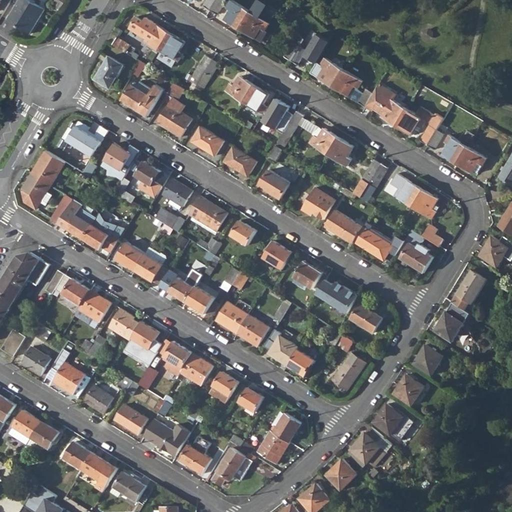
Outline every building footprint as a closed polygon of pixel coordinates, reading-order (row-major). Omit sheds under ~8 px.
[(31,34),(47,9),(32,0),(20,0),(8,20),(31,34)] [(207,0),(204,6),(211,10),(217,0),(207,0)] [(226,0),(217,0),(211,10),(218,14),(227,0),(226,0)] [(233,10),(227,20),(242,29),(252,11),(233,0),(229,7),(233,10)] [(252,11),(242,29),(256,37),(263,28),(266,30),(271,22),(252,11)] [(158,27),(159,25),(157,23),(151,33),(147,31),(142,39),(161,50),(172,32),(162,26),(161,29),(158,27)] [(423,36),(429,40),(434,37),(434,31),(429,28),(424,30),(423,36)] [(293,41),(284,55),(292,60),(301,46),(305,39),(297,30),(290,39),(293,41)] [(180,51),(186,41),(184,39),(183,42),(180,40),(181,38),(172,32),(161,50),(163,51),(158,58),(173,67),(178,60),(180,61),(184,53),(180,51)] [(133,56),(137,49),(118,37),(114,44),(133,56)] [(301,46),(292,60),(300,65),(309,50),(301,46)] [(198,84),(214,59),(207,54),(191,79),(194,81),(198,84)] [(111,88),(126,65),(110,56),(96,79),(111,88)] [(327,67),(320,77),(335,86),(346,69),(327,57),(323,65),(327,67)] [(205,88),(221,63),(214,59),(198,84),(204,87),(205,88)] [(144,68),(146,64),(142,61),(134,73),(139,76),(144,68)] [(346,69),(335,86),(350,95),(356,86),(360,88),(364,80),(346,69)] [(243,79),(244,77),(241,76),(235,86),(232,83),(227,91),(246,102),(256,84),(247,79),(245,81),(243,79)] [(157,84),(154,89),(141,81),(140,84),(136,81),(134,85),(133,84),(123,100),(149,116),(165,89),(157,84)] [(189,90),(193,93),(198,84),(194,81),(189,90)] [(175,98),(182,103),(183,101),(189,91),(189,90),(176,82),(168,95),(175,98)] [(193,93),(198,96),(204,87),(198,84),(193,93)] [(265,103),(271,93),(268,92),(267,94),(264,92),(266,90),(256,84),(246,102),(264,113),(269,106),(265,103)] [(375,93),(367,106),(373,111),(375,109),(385,114),(383,117),(398,126),(409,108),(395,100),(398,95),(380,84),(375,93)] [(368,88),(360,102),(367,106),(375,93),(368,88)] [(182,103),(175,98),(171,105),(182,111),(186,103),(183,101),(182,103)] [(183,137),(194,119),(182,111),(171,105),(161,120),(170,126),(168,128),(183,137)] [(286,132),(298,111),(292,106),(278,127),(286,132)] [(409,108),(398,126),(413,134),(417,128),(420,131),(427,120),(431,123),(430,125),(431,125),(421,140),(429,145),(438,129),(445,118),(437,113),(436,115),(422,106),(418,114),(409,108)] [(304,117),(305,115),(298,111),(286,132),(277,145),(284,149),(300,123),(304,117)] [(316,136),(320,138),(325,130),(308,120),(304,125),(315,132),(314,134),(316,136)] [(70,142),(96,158),(112,131),(101,125),(97,134),(90,130),(92,127),(80,121),(75,130),(69,126),(57,146),(65,151),(70,142)] [(217,155),(226,140),(203,126),(194,141),(217,155)] [(327,132),(329,130),(326,128),(325,130),(320,138),(316,136),(312,143),(330,154),(341,137),(331,131),(330,133),(327,132)] [(438,129),(429,145),(437,149),(446,134),(438,129)] [(446,152),(445,154),(459,163),(470,146),(452,134),(447,142),(451,144),(446,152)] [(349,156),(355,146),(353,144),(352,146),(349,145),(350,143),(341,137),(330,154),(349,165),(353,158),(349,156)] [(442,150),(446,152),(451,144),(447,142),(442,150)] [(131,159),(134,154),(116,143),(102,165),(109,170),(108,175),(118,177),(123,180),(125,177),(135,161),(131,159)] [(276,162),(284,149),(277,145),(270,158),(276,162)] [(470,146),(459,163),(474,172),(476,170),(480,162),(484,165),(489,157),(470,146)] [(250,175),(259,161),(236,147),(227,161),(250,175)] [(53,185),(67,162),(48,150),(34,173),(53,185)] [(371,182),(383,163),(376,158),(355,193),(358,195),(362,197),(371,182)] [(511,159),(502,176),(511,182),(511,159)] [(163,171),(146,160),(137,175),(144,179),(139,187),(156,198),(164,186),(156,181),(163,171)] [(91,177),(98,165),(91,161),(84,172),(90,176),(91,177)] [(476,170),(479,173),(484,165),(480,162),(476,170)] [(389,181),(395,170),(383,163),(371,182),(379,187),(384,178),(389,181)] [(283,198),(292,182),(271,169),(261,185),(283,198)] [(49,191),(53,185),(34,173),(23,190),(26,202),(38,209),(42,202),(47,205),(54,194),(49,191)] [(122,196),(131,181),(125,177),(123,180),(116,192),(122,196)] [(185,206),(195,190),(174,178),(164,194),(172,199),(169,203),(181,210),(183,206),(185,206)] [(412,184),(413,182),(410,180),(408,184),(404,182),(396,196),(414,207),(425,189),(416,184),(414,186),(412,184)] [(362,197),(370,202),(379,187),(371,182),(362,197)] [(339,198),(316,184),(302,207),(310,212),(313,211),(326,219),(339,198)] [(342,192),(355,200),(358,195),(355,193),(346,187),(342,192)] [(436,205),(440,198),(437,197),(436,199),(433,197),(434,195),(425,189),(414,207),(433,218),(438,210),(434,208),(436,205)] [(133,202),(137,197),(127,190),(123,197),(133,202)] [(60,223),(75,199),(68,195),(53,218),(60,223)] [(83,207),(86,204),(76,198),(75,199),(60,223),(86,239),(95,224),(99,217),(83,207)] [(219,231),(230,213),(206,198),(195,216),(219,231)] [(511,206),(501,225),(511,232),(511,206)] [(181,216),(180,218),(163,207),(156,217),(166,223),(175,229),(180,232),(187,220),(181,216)] [(356,241),(365,227),(337,210),(327,226),(355,243),(356,241)] [(193,220),(216,234),(219,231),(195,216),(193,220)] [(249,245),(258,230),(242,220),(233,235),(249,245)] [(166,223),(160,232),(164,235),(167,231),(172,234),(175,229),(166,223)] [(395,241),(374,227),(367,223),(365,227),(356,241),(387,260),(396,245),(395,245),(393,243),(395,241)] [(113,232),(112,234),(95,224),(86,239),(103,249),(104,247),(112,252),(122,238),(113,232)] [(436,234),(440,229),(430,224),(423,235),(441,246),(445,240),(436,234)] [(501,266),(511,248),(511,246),(495,235),(483,254),(501,266)] [(211,252),(219,240),(213,237),(210,243),(202,238),(199,244),(202,246),(210,251),(211,252)] [(283,269),(293,252),(275,241),(272,239),(265,251),(268,252),(265,257),(283,269)] [(217,255),(223,243),(219,240),(211,252),(217,255)] [(137,270),(147,253),(129,242),(119,259),(137,270)] [(425,272),(434,257),(411,243),(402,258),(425,272)] [(199,252),(206,257),(210,251),(202,246),(199,252)] [(32,252),(32,251),(19,254),(0,285),(0,289),(17,300),(30,279),(39,284),(52,264),(43,258),(42,258),(32,252)] [(213,261),(217,255),(211,252),(210,251),(206,257),(213,261)] [(155,281),(165,265),(147,253),(137,270),(155,281)] [(211,274),(221,258),(217,255),(213,261),(206,272),(211,274)] [(316,287),(325,274),(305,261),(296,276),(297,277),(294,282),(305,289),(308,283),(316,288),(316,287)] [(57,289),(67,274),(54,265),(41,286),(54,294),(57,289)] [(162,285),(172,269),(165,265),(155,281),(162,285)] [(225,284),(232,288),(234,284),(243,271),(235,266),(225,282),(226,282),(225,284)] [(474,304),(489,279),(473,270),(454,302),(473,313),(477,306),(474,304)] [(242,289),(250,276),(243,271),(234,284),(242,289)] [(83,305),(92,289),(67,274),(57,289),(83,305)] [(316,287),(320,290),(329,276),(325,274),(316,287)] [(347,307),(356,293),(330,275),(329,276),(320,290),(329,296),(326,300),(344,311),(347,306),(347,307)] [(188,301),(197,287),(180,277),(171,291),(188,301)] [(207,313),(218,297),(198,285),(197,287),(188,301),(207,313)] [(0,328),(17,300),(0,289),(0,328)] [(102,323),(114,303),(92,289),(83,305),(76,315),(91,324),(95,318),(102,323)] [(281,321),(294,302),(288,299),(276,318),(281,321)] [(313,314),(320,303),(315,299),(307,311),(313,314)] [(239,333),(251,314),(229,300),(217,319),(239,333)] [(375,333),(385,318),(361,303),(352,318),(348,315),(339,330),(343,333),(352,319),(375,333)] [(132,318),(134,315),(122,308),(110,326),(132,340),(133,337),(142,324),(135,319),(132,318)] [(454,341),(466,322),(448,311),(436,330),(454,341)] [(260,346),(272,327),(251,314),(239,333),(260,346)] [(46,341),(53,330),(38,320),(31,332),(46,341)] [(151,348),(161,332),(143,321),(142,324),(133,337),(151,348)] [(15,357),(28,336),(15,328),(2,349),(15,357)] [(343,333),(339,330),(338,330),(331,341),(337,345),(338,345),(344,334),(343,333)] [(91,341),(95,343),(97,340),(100,334),(98,333),(97,334),(96,334),(91,341)] [(349,352),(356,341),(344,334),(338,345),(349,352)] [(299,349),(301,346),(282,335),(271,353),(289,364),(299,349)] [(168,339),(160,351),(166,355),(174,343),(174,342),(168,338),(168,339)] [(95,343),(91,341),(87,339),(82,347),(89,352),(95,343)] [(70,357),(78,345),(70,340),(63,352),(70,357)] [(97,357),(105,345),(97,340),(95,343),(89,352),(97,357)] [(194,353),(183,346),(182,348),(174,343),(166,355),(167,355),(166,356),(170,358),(168,361),(167,363),(168,367),(180,375),(182,372),(185,368),(194,353)] [(434,374),(445,355),(427,344),(416,363),(434,374)] [(43,374),(53,359),(34,347),(24,362),(43,374)] [(308,376),(318,360),(299,349),(289,364),(308,376)] [(349,390),(368,362),(353,352),(334,380),(349,390)] [(203,385),(216,366),(194,353),(185,368),(182,372),(203,385)] [(80,397),(93,377),(67,361),(54,381),(80,397)] [(152,379),(157,371),(150,366),(140,384),(141,385),(149,389),(154,381),(152,379)] [(228,402),(241,381),(224,371),(211,392),(228,402)] [(414,405),(426,386),(408,374),(396,393),(414,405)] [(128,391),(135,381),(125,376),(119,386),(128,391)] [(141,385),(140,384),(135,381),(128,391),(128,392),(134,396),(141,385)] [(111,388),(107,392),(96,385),(86,401),(106,413),(115,397),(118,392),(111,388)] [(258,412),(267,397),(249,387),(240,401),(258,412)] [(9,401),(10,400),(0,394),(0,422),(5,425),(16,406),(9,401)] [(173,404),(174,405),(177,400),(168,395),(165,399),(167,401),(173,404)] [(167,401),(165,399),(163,398),(155,410),(159,413),(167,401)] [(170,409),(173,404),(167,401),(159,413),(165,417),(170,409)] [(393,434),(406,416),(389,403),(375,422),(393,434)] [(140,434),(150,418),(126,404),(117,419),(140,434)] [(199,412),(200,411),(195,408),(191,415),(197,419),(200,413),(199,412)] [(31,441),(43,421),(25,410),(24,412),(22,410),(10,428),(31,441)] [(186,423),(191,415),(182,410),(177,417),(186,423)] [(291,442),(304,422),(288,412),(285,416),(278,428),(275,432),(291,442)] [(278,428),(285,416),(281,413),(274,425),(278,428)] [(161,426),(172,433),(175,427),(164,420),(161,426)] [(60,434),(61,432),(43,421),(31,441),(28,445),(36,449),(41,441),(54,449),(62,436),(60,434)] [(172,433),(161,426),(160,425),(150,440),(170,452),(172,450),(179,454),(190,436),(175,427),(172,433)] [(367,432),(352,449),(349,453),(365,468),(369,463),(370,461),(376,466),(389,451),(395,445),(372,426),(367,432)] [(291,442),(275,432),(272,430),(259,452),(278,464),(291,442)] [(242,447),(246,440),(235,434),(231,440),(232,441),(242,447)] [(253,454),(257,447),(246,440),(242,447),(251,452),(253,454)] [(84,468),(94,452),(76,441),(75,443),(72,442),(64,456),(84,468)] [(204,473),(213,458),(191,444),(181,459),(204,473)] [(255,460),(248,456),(233,447),(213,479),(223,485),(228,476),(229,477),(229,478),(229,479),(229,480),(230,480),(231,480),(232,481),(232,480),(233,479),(234,480),(235,477),(242,481),(255,460)] [(120,468),(115,465),(94,452),(84,468),(102,480),(98,486),(106,491),(120,468)] [(248,456),(255,460),(257,456),(253,454),(251,452),(248,456)] [(344,489),(360,474),(345,458),(329,474),(344,489)] [(376,477),(380,472),(375,468),(371,473),(376,477)] [(134,473),(132,476),(125,472),(113,492),(118,495),(121,489),(124,491),(139,500),(148,486),(142,482),(144,478),(134,473)] [(39,482),(20,511),(71,511),(55,502),(60,494),(39,482)] [(313,511),(317,511),(333,499),(318,483),(302,498),(313,511)] [(65,499),(86,511),(92,511),(93,511),(67,496),(65,499)]
